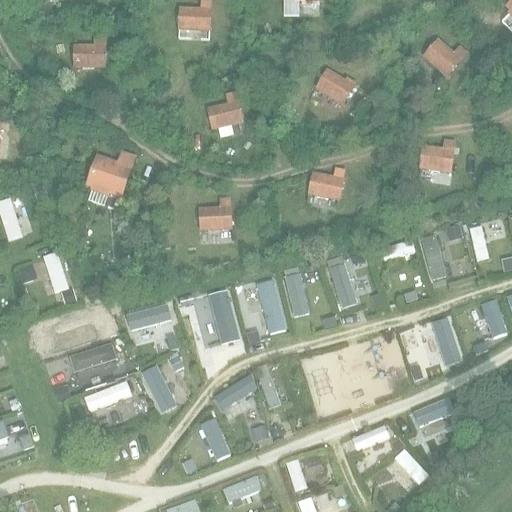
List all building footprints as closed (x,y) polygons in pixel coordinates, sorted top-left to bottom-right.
[(179,32),(212,34),(213,3),(201,2),(201,9),(180,9),(179,32)] [(76,69),(109,69),(109,38),(97,38),(97,46),(76,45),(76,69)] [(424,59),(447,79),(464,59),(456,53),(453,55),(439,42),(424,59)] [(345,79),(343,83),(326,73),(314,92),(341,108),(355,86),(345,79)] [(227,104),(206,109),(211,132),(244,125),(237,95),(225,97),(227,104)] [(441,141),(439,151),(452,153),(454,143),(441,141)] [(424,149),(421,170),(449,175),(452,153),(439,151),(424,149)] [(90,187),(89,189),(108,196),(108,194),(121,198),(134,159),(122,155),(118,166),(97,159),(88,187),(90,187)] [(308,197),(317,199),(337,204),(343,177),(335,176),(334,180),(313,176),(308,197)] [(227,201),(216,201),(217,211),(228,210),(227,201)] [(217,211),(197,211),(198,233),(228,232),(228,210),(217,211)] [(459,226),(446,229),(450,243),(462,240),(459,226)] [(483,229),(470,232),(477,266),(490,263),(483,229)] [(436,239),(422,243),(433,285),(447,282),(440,255),(444,253),(442,244),(438,245),(436,239)] [(412,243),(381,252),(384,265),(416,255),(412,243)] [(364,255),(355,257),(357,266),(366,264),(364,255)] [(511,259),(502,262),(504,274),(511,272),(511,259)] [(346,269),(331,274),(343,313),(358,309),(351,284),(356,283),(352,269),(347,271),(346,269)] [(300,279),(288,282),(297,318),(309,315),(300,279)] [(279,300),(275,287),(237,297),(241,311),(279,300)] [(415,294),(404,297),(407,306),(417,302),(415,294)] [(91,310),(49,324),(54,338),(96,324),(91,310)] [(198,313),(186,317),(200,359),(212,355),(204,328),(209,327),(205,317),(200,319),(198,313)] [(122,327),(127,342),(167,330),(162,315),(122,327)] [(485,350),(473,315),(460,320),(473,354),(485,350)] [(338,318),(328,320),(331,330),(340,328),(338,318)] [(463,368),(450,326),(436,330),(449,372),(463,368)] [(258,333),(246,336),(248,347),(261,343),(258,333)] [(415,339),(404,342),(410,364),(422,361),(415,339)] [(112,349),(70,363),(75,378),(117,364),(112,349)] [(176,355),(167,360),(173,373),(182,368),(176,355)] [(155,370),(141,377),(161,416),(175,409),(155,370)] [(268,370),(256,374),(269,415),(282,411),(268,370)] [(251,381),(215,403),(222,414),(257,392),(251,381)] [(127,386),(84,403),(90,417),(133,400),(127,386)] [(66,388),(54,392),(57,403),(69,399),(66,388)] [(16,402),(8,405),(12,414),(19,411),(16,402)] [(448,403),(413,419),(419,432),(454,417),(448,403)] [(4,426),(0,427),(0,445),(9,442),(4,426)] [(232,462),(216,427),(205,432),(220,467),(232,462)] [(264,428),(251,432),(256,445),(269,441),(264,428)] [(278,428),(269,430),(273,440),(281,437),(278,428)] [(76,429),(67,433),(70,442),(79,439),(76,429)] [(386,430),(353,444),(358,456),(391,442),(386,430)] [(29,436),(17,440),(22,452),(33,447),(29,436)] [(398,440),(390,446),(397,454),(405,447),(398,440)] [(429,480),(406,455),(396,464),(420,489),(429,480)] [(433,455),(428,461),(435,467),(440,461),(433,455)] [(314,457),(302,461),(304,469),(316,464),(314,457)] [(298,465),(286,469),(296,497),(308,493),(298,465)] [(257,481),(223,495),(229,509),(262,495),(257,481)] [(341,487),(332,490),(335,499),(344,496),(341,487)] [(271,501),(261,505),(263,511),(269,511),(275,510),(271,501)] [(315,511),(312,503),(299,508),(300,511),(315,511)]
